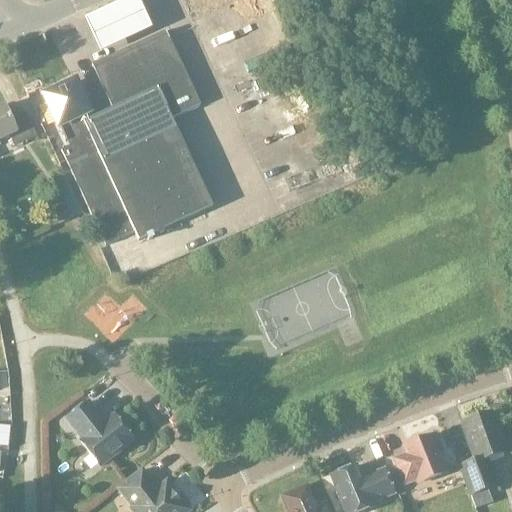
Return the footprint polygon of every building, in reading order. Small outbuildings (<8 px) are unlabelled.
[(73,84),(43,98),(57,128),(58,128),(67,148),(59,152),(103,247),(132,234),(136,243),(210,208),(169,120),(198,107),(164,32),(90,67),(104,97),(90,103),(92,108),(85,111),(73,84)] [(2,108),(0,108),(0,141),(7,138),(12,149),(34,138),(23,114),(8,121),(2,108)] [(51,180),(61,201),(73,196),(63,175),(51,180)] [(86,403),(64,421),(80,441),(78,443),(98,468),(132,442),(112,416),(102,424),(86,403)] [(489,414),(460,425),(474,462),(458,468),(468,496),(494,487),(484,460),(503,453),(489,414)] [(407,446),(410,453),(391,461),(397,474),(393,475),(398,488),(420,479),(422,483),(444,474),(436,454),(440,452),(433,435),(407,446)] [(354,467),(328,478),(342,511),(361,511),(371,508),(370,505),(392,496),(382,471),(360,480),(354,467)] [(140,472),(116,491),(131,509),(129,511),(187,511),(185,509),(187,506),(179,496),(176,498),(164,483),(155,490),(140,472)] [(314,511),(304,488),(280,498),(286,511),(322,511),(322,510),(316,511),(314,511)]
